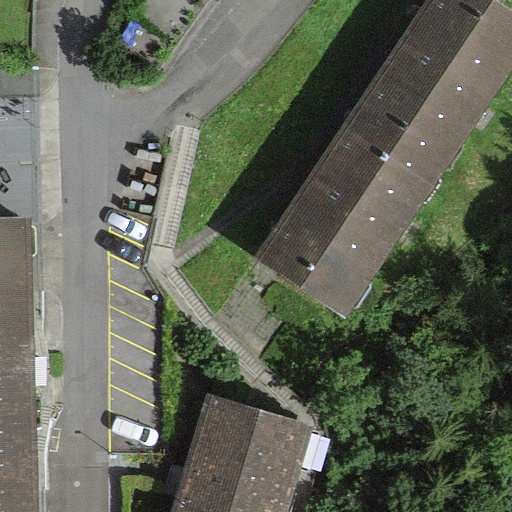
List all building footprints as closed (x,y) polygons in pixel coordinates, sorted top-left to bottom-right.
[(511,4),(505,0),(439,0),(363,113),(450,172),(511,80),(511,4)] [(349,320),(450,172),(363,113),(262,261),(349,320)] [(0,219),(0,395),(42,395),(41,306),(40,219),(0,219)] [(290,511),(321,430),(217,392),(173,511),(290,511)] [(43,511),(43,506),(42,395),(0,395),(0,511),(43,511)]
